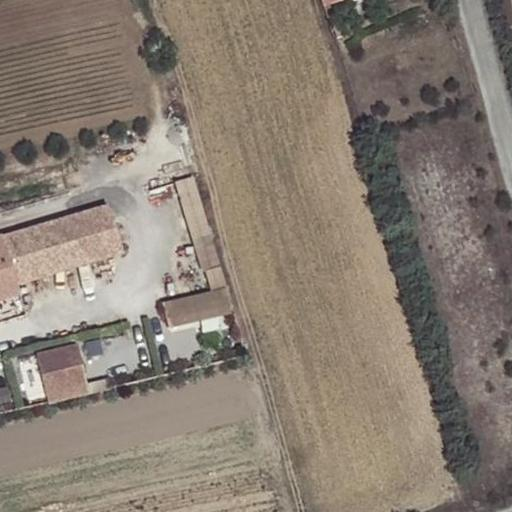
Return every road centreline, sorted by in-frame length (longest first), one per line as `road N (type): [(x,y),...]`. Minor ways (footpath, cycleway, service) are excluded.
road 1 (unknown): [(0,333),(100,311),(145,282),(158,255),(146,208),(130,191),(108,185),(0,215)]
road 2 (unclassified): [(462,0),(511,178)]
